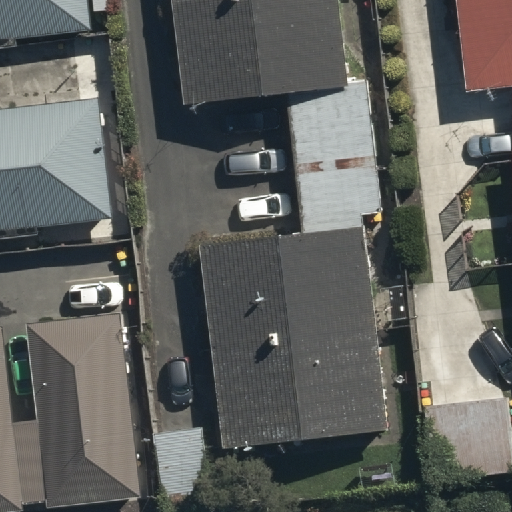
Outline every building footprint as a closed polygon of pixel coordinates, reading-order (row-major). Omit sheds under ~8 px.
[(82,0),(0,0),(0,31),(85,21),(82,0)] [(335,0),(171,0),(183,107),(345,90),(335,0)] [(511,0),(454,0),(464,89),(503,85),(511,168),(511,0)] [(94,94),(0,103),(0,226),(107,215),(94,94)] [(359,224),(196,243),(220,451),(383,432),(359,224)] [(0,378),(0,511),(14,511),(13,502),(40,499),(41,508),(140,498),(121,312),(20,323),(30,416),(4,419),(0,378)] [(209,421),(157,428),(164,511),(174,511),(216,509),(209,421)]
